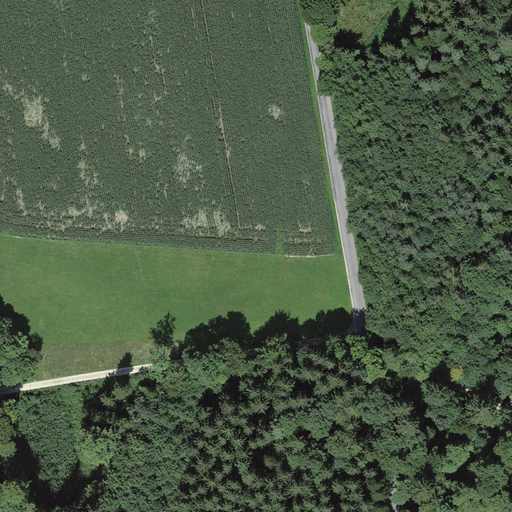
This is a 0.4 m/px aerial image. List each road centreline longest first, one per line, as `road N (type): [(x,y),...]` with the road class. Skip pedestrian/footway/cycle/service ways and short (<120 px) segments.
road 1 (track): [(511,406),(364,328),(0,386)]
road 2 (tertiary): [(306,0),(393,511)]
